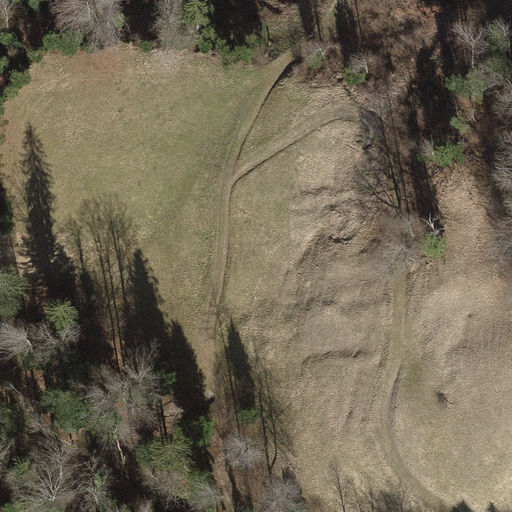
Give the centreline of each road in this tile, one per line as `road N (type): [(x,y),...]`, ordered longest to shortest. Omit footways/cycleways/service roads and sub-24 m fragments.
road 1 (track): [(226,185),(325,116),(355,113),(387,136),(396,167),(401,340),(384,424),(398,465),(444,511)]
road 2 (track): [(240,511),(222,471),(221,405),(207,339),(230,162),(264,85),(331,26),(347,0)]
road 3 (track): [(375,122),(406,89),(449,17)]
